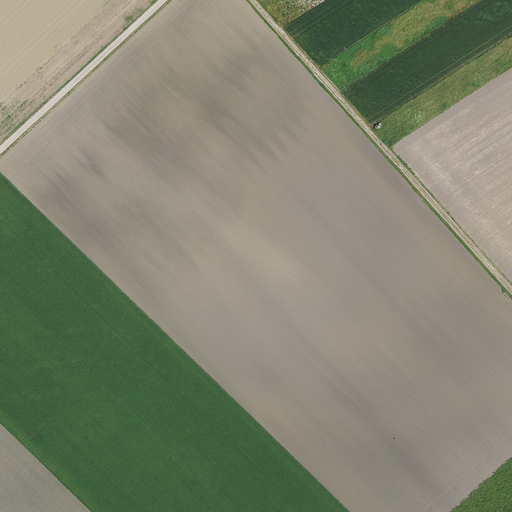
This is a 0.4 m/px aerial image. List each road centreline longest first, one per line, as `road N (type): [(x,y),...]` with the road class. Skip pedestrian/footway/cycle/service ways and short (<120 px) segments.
road 1 (track): [(255,0),(511,289)]
road 2 (track): [(170,0),(0,156)]
